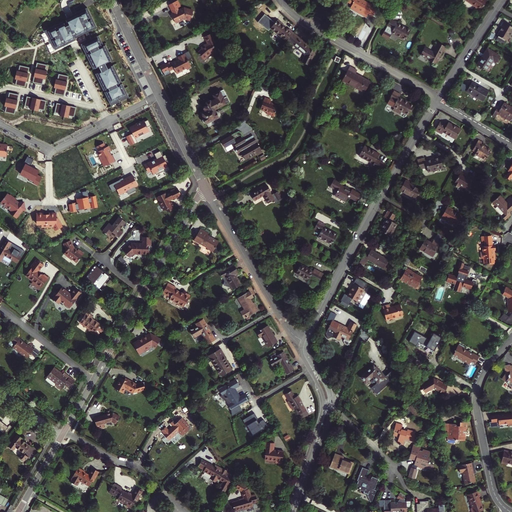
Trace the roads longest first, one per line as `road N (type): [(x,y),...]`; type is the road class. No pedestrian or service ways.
road 1 (residential): [(435,101),(305,342)]
road 2 (residential): [(204,185),(93,379)]
road 3 (residential): [(507,511),(493,489),(476,393),(511,336)]
road 4 (residential): [(204,185),(288,329),(305,342)]
road 5 (residential): [(279,0),(298,19),(438,96)]
road 6 (residential): [(312,368),(327,406),(291,511)]
road 7 (residential): [(107,121),(50,151),(0,124)]
